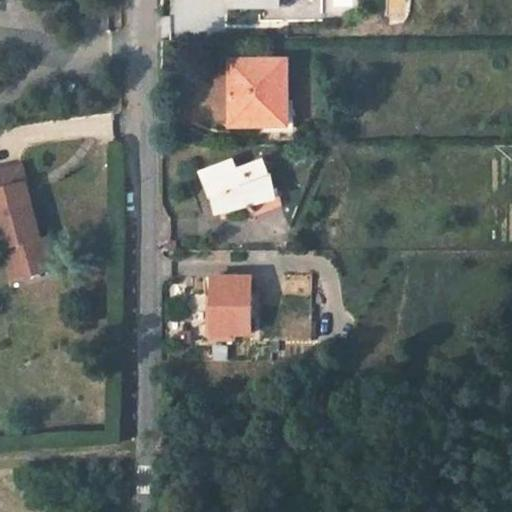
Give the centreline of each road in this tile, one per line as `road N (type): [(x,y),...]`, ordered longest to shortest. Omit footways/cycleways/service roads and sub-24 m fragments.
road 1 (unclassified): [(133,511),(144,0)]
road 2 (unknown): [(144,54),(0,96)]
